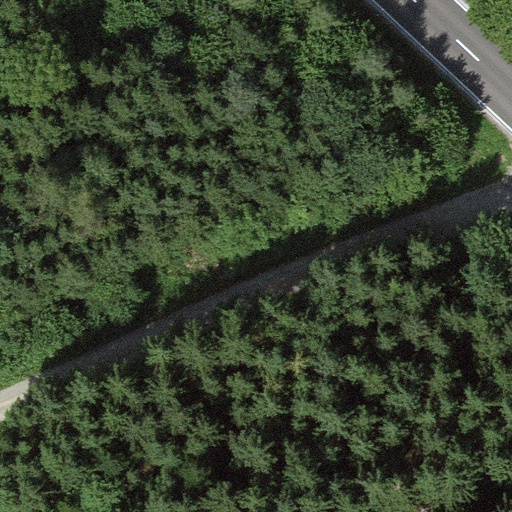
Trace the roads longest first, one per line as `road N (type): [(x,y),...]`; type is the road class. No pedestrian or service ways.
road 1 (track): [(0,417),(511,188)]
road 2 (tertiary): [(396,0),(511,107)]
